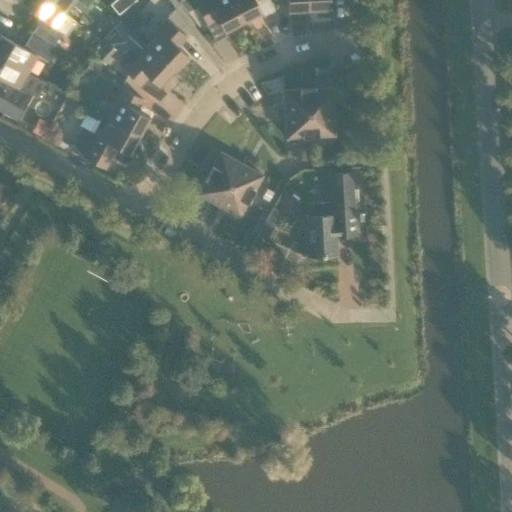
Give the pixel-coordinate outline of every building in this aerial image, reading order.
[(18,0),(55,28),(66,13),(49,0),(18,0)] [(49,0),(66,13),(76,0),(79,0),(87,5),(91,0),(49,0)] [(118,14),(135,0),(114,0),(110,4),(118,14)] [(197,7),(193,0),(179,0),(187,11),(197,7)] [(224,30),(243,20),(232,0),(194,0),(207,24),(218,18),(224,30)] [(232,0),(243,20),(261,10),(255,0),(232,0)] [(286,0),(287,9),(308,8),(308,0),(286,0)] [(308,0),(308,8),(329,7),(329,0),(308,0)] [(147,45),(173,69),(187,54),(177,45),(186,36),(166,17),(152,32),(156,36),(147,45)] [(61,38),(41,25),(35,36),(55,48),(61,38)] [(0,55),(28,72),(37,55),(0,33),(0,55)] [(55,48),(30,34),(23,46),(47,60),(55,48)] [(104,63),(117,50),(107,41),(95,54),(104,63)] [(173,69),(147,45),(138,55),(128,45),(119,55),(125,61),(120,66),(140,84),(149,75),(158,84),(173,69)] [(0,55),(0,96),(9,101),(3,112),(17,120),(32,94),(19,87),(28,72),(0,55)] [(83,71),(93,77),(101,65),(92,59),(83,71)] [(318,83),(332,83),(332,63),(318,63),(318,83)] [(108,117),(138,134),(149,115),(137,109),(143,98),(119,85),(109,103),(114,106),(108,117)] [(309,112),(333,110),(332,86),(308,88),(309,112)] [(285,113),(309,112),(308,88),(284,89),(285,113)] [(333,110),(309,112),(310,136),(334,134),(333,110)] [(309,112),(285,113),(286,137),(310,136),(309,112)] [(49,122),(39,117),(31,132),(42,137),(49,122)] [(138,134),(108,117),(101,128),(97,126),(93,133),(80,125),(68,147),(105,168),(117,146),(128,152),(138,134)] [(190,157),(200,163),(206,152),(196,146),(190,157)] [(308,149),(297,147),(295,158),(307,160),(308,149)] [(230,184),(241,163),(220,151),(209,172),(230,184)] [(241,163),(230,184),(251,195),(262,174),(241,163)] [(307,255),(337,253),(336,235),(355,234),(352,169),(328,171),(330,200),(307,201),(307,214),(305,215),(307,255)] [(218,205),(230,184),(209,172),(197,193),(218,205)] [(230,184),(218,205),(239,216),(251,195),(230,184)] [(280,205),(267,231),(276,235),(288,208),(280,205)]
